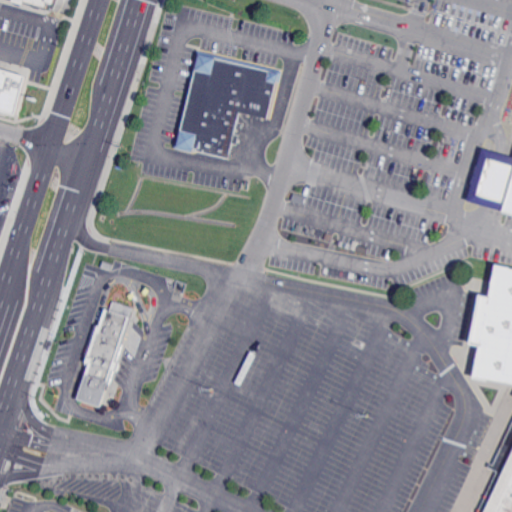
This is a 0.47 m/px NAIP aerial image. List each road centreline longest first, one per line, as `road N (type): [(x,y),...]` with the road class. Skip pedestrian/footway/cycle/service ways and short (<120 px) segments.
road 1 (primary): [(0,427),(137,0)]
road 2 (primary): [(97,0),(0,289)]
